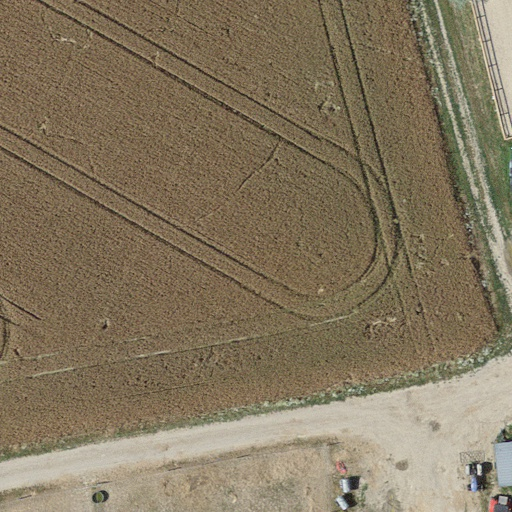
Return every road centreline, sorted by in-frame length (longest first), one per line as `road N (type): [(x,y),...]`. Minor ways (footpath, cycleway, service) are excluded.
road 1 (track): [(511,380),(381,412),(0,479)]
road 2 (track): [(511,277),(430,0)]
